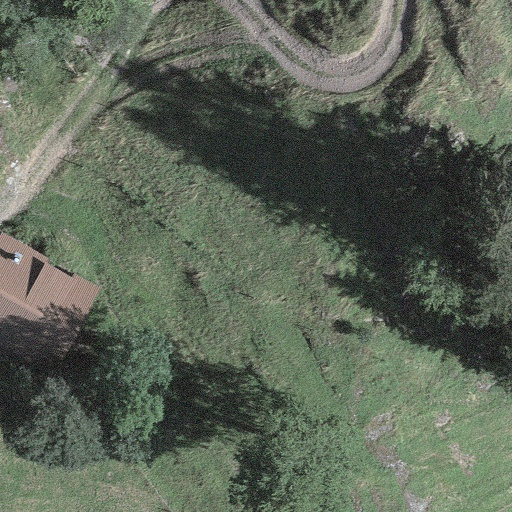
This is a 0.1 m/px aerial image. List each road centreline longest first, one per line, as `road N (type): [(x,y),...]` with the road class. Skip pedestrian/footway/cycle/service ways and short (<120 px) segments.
road 1 (track): [(0,209),(90,105),(155,0)]
road 2 (track): [(240,0),(310,66),(334,74),(375,57),(393,0)]
